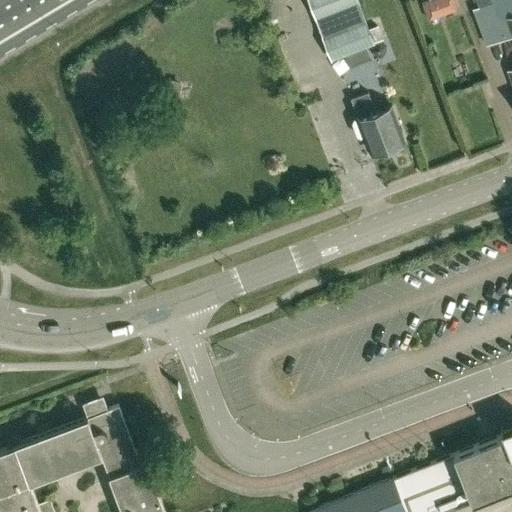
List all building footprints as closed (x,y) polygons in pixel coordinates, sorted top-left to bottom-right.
[(308,0),(331,58),(373,42),(358,3),(359,2),(358,0),(308,0)] [(422,0),(429,19),(440,14),(435,0),(422,0)] [(511,49),(511,0),(491,0),(472,8),(479,25),(485,44),(507,36),(511,49)] [(391,103),(375,110),(367,91),(350,97),(357,116),(354,117),(352,121),(357,134),(361,136),(365,134),(371,150),(391,143),(395,145),(401,142),(403,138),(404,138),(391,103)] [(131,195),(120,171),(109,176),(120,200),(131,195)] [(164,511),(145,460),(140,462),(118,403),(107,407),(105,401),(89,407),(92,413),(87,414),(14,441),(15,442),(0,447),(0,508),(1,511),(43,511),(52,509),(54,511),(55,511),(49,497),(38,502),(29,479),(101,452),(109,474),(110,474),(124,511),(164,511)] [(502,432),(393,476),(309,509),(310,511),(439,511),(511,483),(511,421),(500,427),(502,432)]
